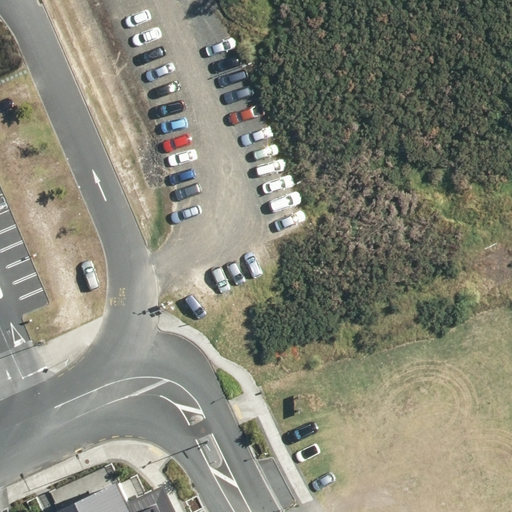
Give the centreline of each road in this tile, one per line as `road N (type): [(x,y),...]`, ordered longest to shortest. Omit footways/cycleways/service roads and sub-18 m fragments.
road 1 (residential): [(125,389),(160,386),(185,401),(242,511)]
road 2 (unclassified): [(0,442),(125,389)]
